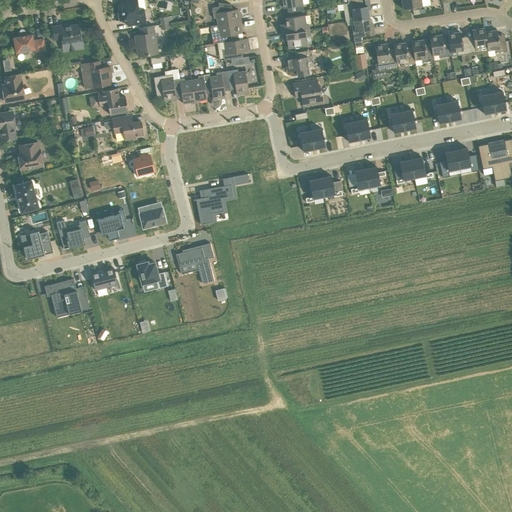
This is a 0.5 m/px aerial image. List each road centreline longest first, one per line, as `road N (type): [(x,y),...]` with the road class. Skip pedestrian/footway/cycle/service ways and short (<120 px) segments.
road 1 (residential): [(171,124),(185,223),(177,234),(21,276),(12,271),(0,216)]
road 2 (residential): [(511,122),(283,170),(266,108)]
road 3 (residential): [(171,124),(155,117),(95,0)]
road 4 (residential): [(499,16),(397,24),(386,0)]
